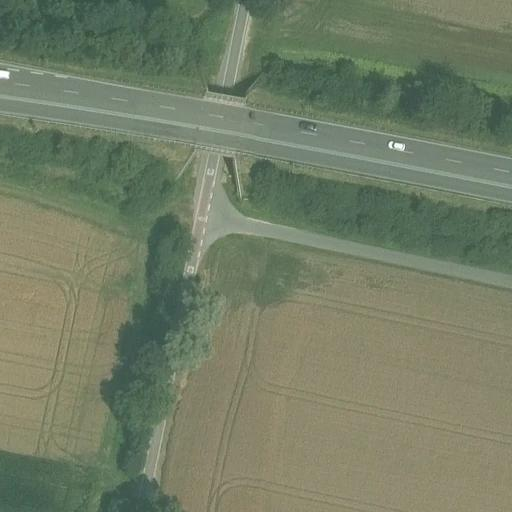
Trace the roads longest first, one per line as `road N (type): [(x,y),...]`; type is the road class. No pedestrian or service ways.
road 1 (trunk): [(511,178),(0,86)]
road 2 (unclassified): [(204,224),(511,287)]
road 3 (unclassified): [(144,511),(204,224)]
road 4 (unclassified): [(204,224),(244,0)]
